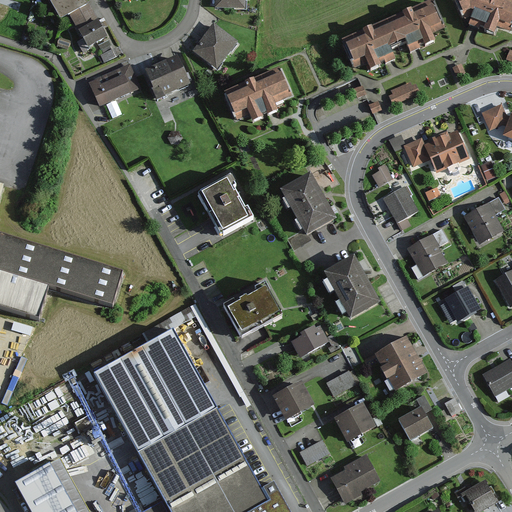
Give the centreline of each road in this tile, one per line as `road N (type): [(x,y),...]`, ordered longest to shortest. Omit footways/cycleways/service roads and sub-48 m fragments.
road 1 (residential): [(450,369),(359,209),(354,179),(363,152),(385,132),(484,89),(511,86)]
road 2 (residential): [(318,511),(126,171)]
road 3 (residential): [(365,511),(493,445)]
road 4 (residential): [(99,0),(132,48),(177,33),(194,0)]
